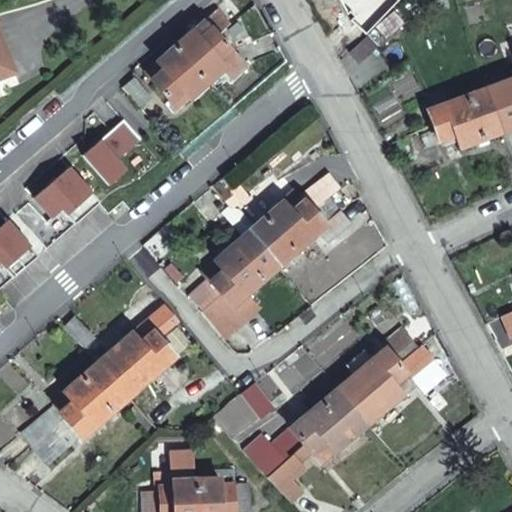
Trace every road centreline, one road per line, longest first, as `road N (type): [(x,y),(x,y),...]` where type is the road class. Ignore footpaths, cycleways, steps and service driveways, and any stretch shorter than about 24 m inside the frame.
road 1 (residential): [(124,234),(224,357),(239,363),(271,352),(392,257),(418,246)]
road 2 (residential): [(124,234),(322,64)]
road 3 (residential): [(192,0),(0,166)]
road 4 (residential): [(418,246),(322,64)]
road 5 (residential): [(508,418),(418,246)]
road 6 (residential): [(0,343),(124,234)]
road 7 (residential): [(385,511),(508,418)]
